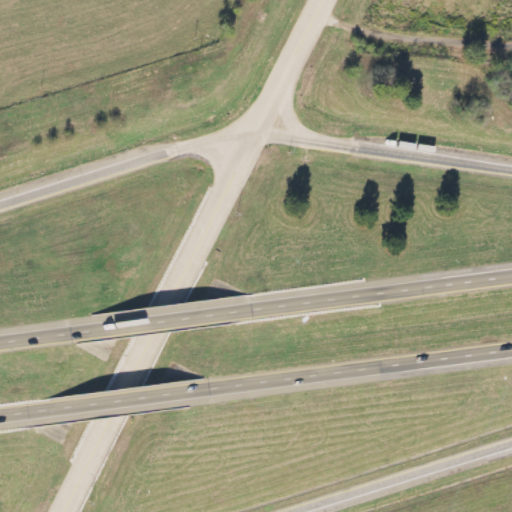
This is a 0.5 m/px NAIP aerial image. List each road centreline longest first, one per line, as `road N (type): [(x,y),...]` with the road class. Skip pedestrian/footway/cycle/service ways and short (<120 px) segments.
road 1 (primary): [(61,511),(316,0)]
road 2 (motorway): [(193,390),(511,347)]
road 3 (motorway): [(511,272),(239,309)]
road 4 (motorway): [(252,128),(0,204)]
road 5 (motorway): [(511,163),(252,128)]
road 6 (motorway): [(277,511),(511,439)]
road 7 (residential): [(307,18),(511,44)]
road 8 (motorway): [(239,309),(79,328)]
road 9 (motorway): [(40,408),(193,390)]
